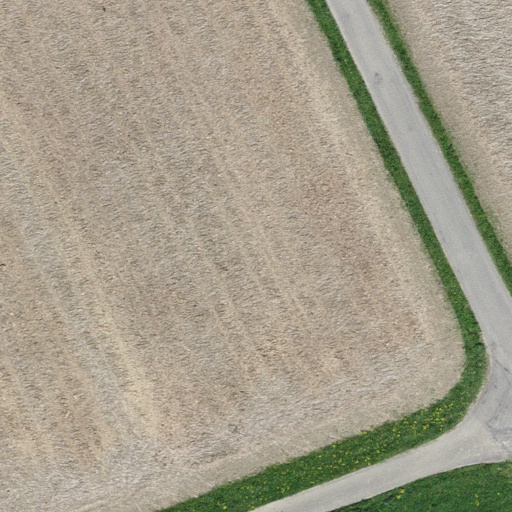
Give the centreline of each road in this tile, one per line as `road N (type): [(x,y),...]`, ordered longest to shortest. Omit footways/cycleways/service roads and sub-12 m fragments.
road 1 (unclassified): [(334,0),(511,378)]
road 2 (track): [(292,511),(511,431)]
